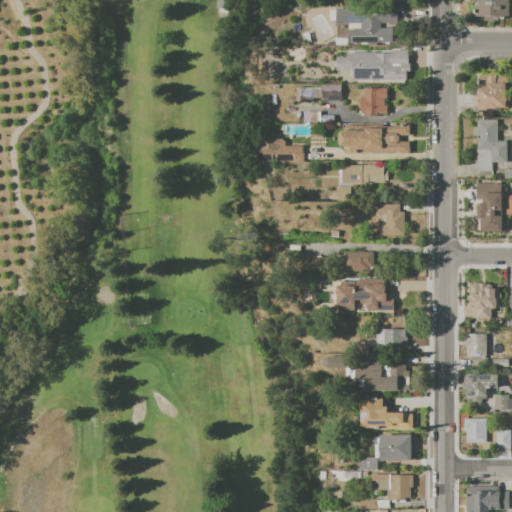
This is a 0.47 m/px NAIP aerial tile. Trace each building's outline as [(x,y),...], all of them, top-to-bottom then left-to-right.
[(505,0),(506,16),(495,17),(495,20),(481,20),(481,16),(470,16),(470,0),(505,0)] [(400,10),(400,25),(383,25),(383,29),(402,29),(402,44),(379,44),(380,46),(370,46),(370,44),(351,44),(351,31),(364,31),(364,24),(339,24),(339,10),(400,10)] [(397,55),(397,66),(391,66),(391,81),(338,82),(338,65),(365,64),(365,55),(397,55)] [(511,77),(511,109),(500,109),(500,110),(478,112),(478,96),(481,96),(481,90),(482,90),(482,79),(485,77),(491,77),(491,73),(499,73),(499,78),(501,78),(502,76),(511,77)] [(344,86),(344,102),(325,102),(325,99),(316,99),(316,103),(299,103),(299,89),(325,89),(325,86),(344,86)] [(390,90),(390,99),(388,99),(388,108),(390,108),(390,115),(380,115),(380,118),(368,118),(368,115),(363,115),(363,99),(367,99),(367,90),(390,90)] [(324,113),(324,124),(307,124),(307,114),(324,113)] [(509,142),(509,164),(495,164),(495,172),(481,172),(480,137),(479,137),(479,129),(480,129),(480,121),(500,121),(500,142),(509,142)] [(326,125),(326,139),(314,140),(314,125),(326,125)] [(413,127),(413,137),(405,137),(405,143),(413,144),(413,154),(376,153),(376,155),(348,155),(348,148),(345,148),(342,145),(342,135),(344,132),(348,132),(348,127),(386,126),(386,128),(398,128),(398,126),(413,127)] [(307,162),(261,162),(262,141),(286,140),(289,143),(289,147),(306,147),(306,154),(308,154),(307,162)] [(386,166),(387,172),(391,172),(391,182),(387,182),(387,185),(345,185),(345,166),(386,166)] [(503,180),(503,206),(485,206),(484,193),(480,193),(480,192),(476,192),(476,181),(480,181),(480,180),(503,180)] [(403,206),(403,213),(407,213),(408,236),(380,237),(380,226),(388,226),(388,216),(380,216),(380,206),(403,206)] [(376,253),(377,268),(373,268),(373,273),(343,273),(343,262),(346,262),(346,253),(376,253)] [(317,259),(331,259),(331,273),(317,273),(317,259)] [(486,278),(486,305),(489,305),(489,314),(470,314),(469,305),(472,305),(472,292),(469,292),(469,278),(486,278)] [(374,296),(373,307),(380,307),(380,316),(361,316),(360,311),(316,311),(315,291),(321,292),(321,287),(339,287),(338,289),(340,289),(340,285),(356,285),(356,292),(358,292),(362,296),(374,296)] [(356,348),(356,343),(379,343),(379,331),(407,331),(407,330),(408,330),(408,333),(409,333),(409,338),(410,338),(410,348),(356,348)] [(489,335),(490,358),(470,358),(469,349),(468,349),(468,340),(470,340),(470,335),(489,335)] [(405,357),(405,365),(408,365),(408,373),(412,373),(412,392),(368,392),(368,379),(383,379),(382,370),(366,370),(366,358),(405,357)] [(511,360),(511,368),(492,368),(493,360),(511,360)] [(501,376),(501,389),(490,389),(489,401),(485,401),(485,403),(483,405),(477,404),(476,403),(476,400),(470,401),(469,377),(501,376)] [(511,399),(511,409),(495,409),(495,395),(509,395),(509,399),(511,399)] [(415,415),(416,430),(387,431),(387,429),(364,429),(364,403),(371,403),(371,400),(386,400),(386,408),(390,408),(390,414),(406,414),(406,415),(415,415)] [(489,420),(489,444),(469,444),(469,434),(467,434),(467,420),(489,420)] [(511,430),(511,449),(496,449),(496,430),(511,430)] [(414,436),(414,443),(416,443),(416,451),(414,451),(415,462),(382,463),(382,447),(376,447),(376,438),(383,438),(383,437),(414,436)] [(380,459),(380,471),(362,471),(362,459),(380,459)] [(364,473),(363,479),(353,479),(352,493),(345,493),(345,502),(337,502),(338,486),(340,486),(340,483),(342,483),(342,479),(339,479),(339,472),(355,472),(364,473)] [(415,476),(416,488),(413,488),(414,499),(409,499),(409,504),(402,504),(402,502),(398,502),(398,503),(395,503),(395,502),(392,502),(392,509),(359,509),(358,500),(380,500),(380,501),(390,501),(390,491),(374,491),(374,476),(394,475),(394,476),(415,476)] [(511,492),(511,511),(492,511),(491,511),(470,511),(470,488),(502,488),(502,493),(511,492)]
